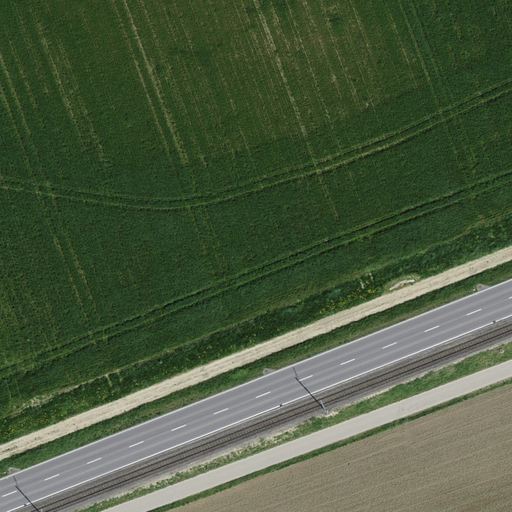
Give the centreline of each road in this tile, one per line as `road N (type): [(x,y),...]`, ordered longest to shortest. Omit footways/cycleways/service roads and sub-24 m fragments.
road 1 (secondary): [(0,495),(511,293)]
road 2 (track): [(511,251),(0,451)]
road 3 (track): [(123,511),(511,368)]
